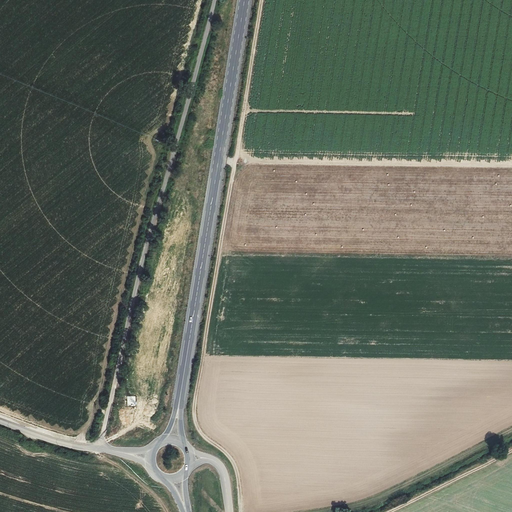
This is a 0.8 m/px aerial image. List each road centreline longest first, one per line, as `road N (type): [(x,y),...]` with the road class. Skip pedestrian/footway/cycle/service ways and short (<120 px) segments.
road 1 (secondary): [(172,440),(241,0)]
road 2 (unclassified): [(149,457),(77,446),(0,420)]
road 3 (track): [(511,450),(388,511)]
